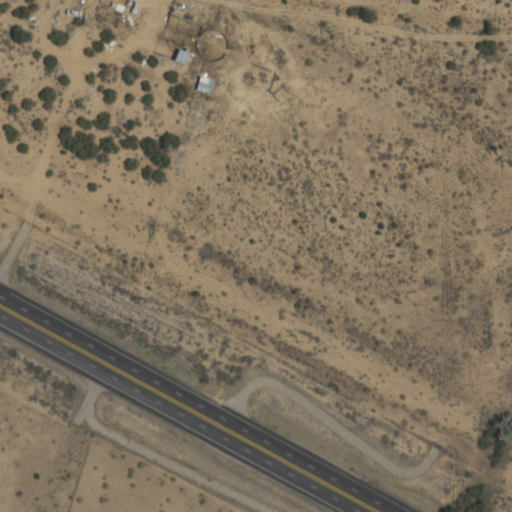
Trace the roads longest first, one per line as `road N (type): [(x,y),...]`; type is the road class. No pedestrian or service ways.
road 1 (trunk): [(392,511),(0,298)]
road 2 (trunk): [(0,321),(353,511)]
